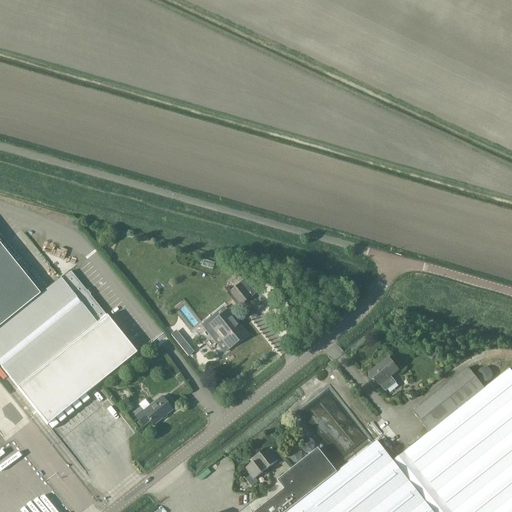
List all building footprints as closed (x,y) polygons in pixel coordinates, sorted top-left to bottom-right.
[(135,354),(105,316),(71,272),(61,279),(60,278),(40,295),(0,245),(0,366),(47,425),(135,354)] [(230,292),(241,304),(250,297),(240,284),(230,292)] [(227,311),(210,325),(222,340),(226,338),(232,346),(246,334),(227,311)] [(145,354),(136,361),(143,370),(152,363),(145,354)] [(369,373),(369,375),(369,376),(369,377),(370,378),(371,379),(372,380),(373,380),(375,380),(379,386),(380,385),(385,391),(394,384),(394,381),(391,377),(399,370),(388,358),(369,373)] [(429,433),(404,452),(393,461),(433,511),(511,511),(511,371),(510,369),(485,388),(469,368),(413,412),(429,433)] [(150,421),(153,426),(172,410),(162,398),(143,413),(143,411),(135,417),(143,427),(150,421)] [(433,511),(393,461),(377,441),(337,472),(318,449),(278,481),(284,489),(255,511),(433,511)] [(277,452),(274,454),(270,450),(262,456),(260,454),(256,457),(267,470),(278,462),(280,465),(285,461),(277,452)] [(267,470),(256,457),(252,460),(254,463),(245,469),(249,474),(246,476),(253,486),(258,482),(255,479),(267,470)]
